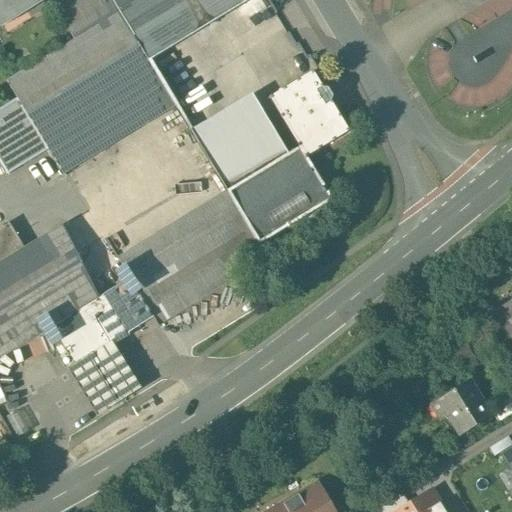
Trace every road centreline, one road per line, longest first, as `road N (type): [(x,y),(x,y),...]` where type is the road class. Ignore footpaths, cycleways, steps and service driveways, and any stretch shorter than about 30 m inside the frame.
road 1 (secondary): [(27,511),(222,393),(457,210)]
road 2 (unclassified): [(327,0),(457,210)]
